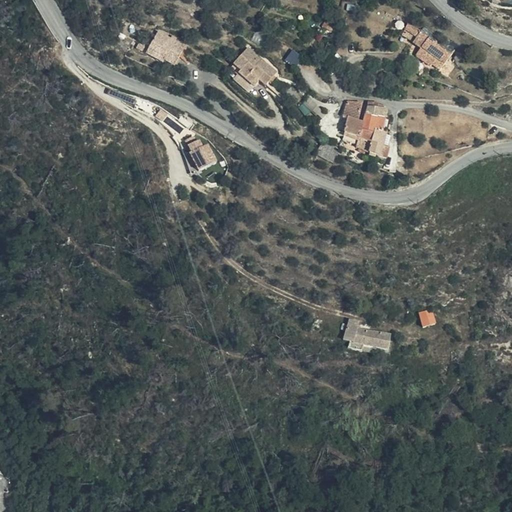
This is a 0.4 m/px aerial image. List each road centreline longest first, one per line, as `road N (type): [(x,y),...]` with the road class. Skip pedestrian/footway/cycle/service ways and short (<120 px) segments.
road 1 (tertiary): [(41,0),(82,56),(109,75),(184,104),(275,163),(346,190),(414,193),(471,156),(511,146)]
road 2 (unknown): [(231,135),(198,83),(200,69),(217,70),(266,120),(280,121),(278,105)]
road 3 (unknown): [(511,121),(351,78)]
